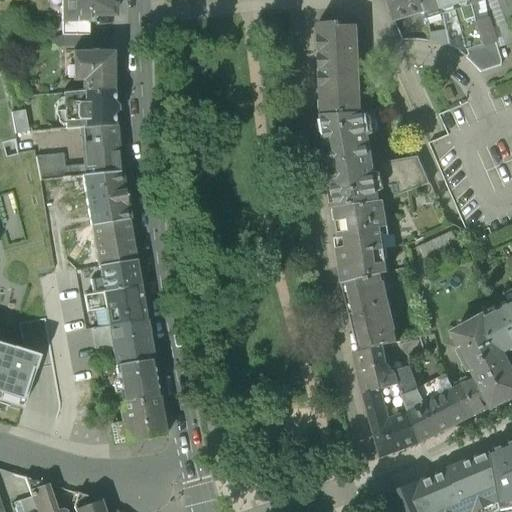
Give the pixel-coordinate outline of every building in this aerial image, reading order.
[(53,0),(53,11),(61,11),(61,0),(53,0)] [(61,0),(61,11),(61,24),(89,24),(89,16),(114,16),(113,0),(61,0)] [(387,0),(395,23),(426,13),(421,0),(387,0)] [(428,20),(444,15),(438,0),(421,0),(426,13),(428,20)] [(477,22),(472,6),(470,0),(438,0),(444,15),(457,11),(464,9),(469,25),(477,22)] [(511,44),(511,2),(511,0),(497,0),(498,2),(492,5),(507,46),(511,44)] [(484,45),(477,22),(469,25),(464,9),(457,11),(459,22),(467,51),(484,45)] [(446,25),(459,22),(457,11),(444,15),(446,25)] [(484,45),(485,47),(497,44),(490,19),(477,22),(484,45)] [(61,24),(62,37),(89,37),(89,24),(61,24)] [(322,115),(322,117),(362,115),(358,27),(341,28),(341,24),(318,25),(318,27),(322,115)] [(435,44),(450,49),(447,31),(431,34),(433,43),(433,44),(435,44)] [(89,48),(89,37),(62,37),(62,48),(89,48)] [(474,66),(482,73),(502,67),(502,62),(497,44),(485,47),(484,45),(467,51),(469,56),(466,59),(474,66)] [(82,82),(82,93),(114,92),(114,52),(72,52),(72,82),(82,82)] [(444,92),(448,101),(449,102),(455,100),(451,89),(450,89),(444,92)] [(65,131),(80,130),(114,127),(114,92),(82,93),(62,95),(65,131)] [(335,209),(381,203),(374,166),(369,138),(378,133),(380,130),(378,123),(380,121),(379,113),(376,111),(365,114),(362,115),(322,117),(324,140),(335,209)] [(25,112),(11,114),(14,134),(29,132),(25,112)] [(80,130),(82,144),(116,141),(114,127),(80,130)] [(119,174),(116,141),(82,144),(84,167),(85,178),(119,174)] [(65,179),(64,169),(63,156),(36,158),(41,182),(65,179)] [(418,158),(374,166),(381,203),(384,202),(430,185),(421,164),(418,158)] [(82,178),(85,178),(84,167),(64,169),(65,179),(82,178)] [(82,178),(91,226),(127,221),(119,174),(85,178),(82,178)] [(388,228),(384,202),(381,203),(335,209),(334,210),(339,240),(345,239),(346,249),(340,250),(345,284),(383,275),(388,274),(382,229),(388,228)] [(97,267),(98,267),(134,261),(127,221),(91,226),(93,239),(92,239),(97,267)] [(430,243),(439,260),(469,247),(465,239),(453,232),(451,233),(440,238),(430,243)] [(337,250),(342,285),(345,284),(340,250),(337,250)] [(138,288),(134,261),(98,267),(100,279),(103,294),(138,288)] [(399,343),(383,275),(345,284),(342,285),(358,353),(383,347),(399,343)] [(90,281),(92,295),(103,294),(100,279),(90,281)] [(138,288),(103,294),(105,310),(108,327),(144,322),(138,288)] [(86,306),(87,313),(95,312),(105,310),(103,294),(92,295),(85,297),(86,306)] [(500,314),(511,336),(511,302),(498,311),(500,314)] [(95,312),(98,329),(108,327),(105,310),(95,312)] [(477,378),(454,390),(470,420),(492,408),(493,410),(507,403),(511,400),(511,370),(504,356),(511,351),(511,336),(500,314),(486,321),(484,318),(454,335),(462,351),(459,352),(470,373),(473,372),(477,378)] [(111,343),(116,367),(151,362),(144,322),(108,327),(111,343)] [(91,330),(95,347),(111,343),(108,327),(98,329),(91,330)] [(0,404),(8,408),(9,406),(22,410),(39,356),(0,343),(0,404)] [(386,365),(383,347),(358,353),(354,354),(363,395),(381,390),(398,384),(399,384),(396,375),(394,373),(386,365)] [(115,367),(120,394),(122,403),(157,397),(151,362),(116,367),(115,367)] [(398,384),(402,395),(417,389),(410,368),(410,367),(394,373),(396,375),(399,384),(398,384)] [(402,395),(409,413),(420,445),(449,430),(470,420),(454,390),(447,376),(417,389),(402,395)] [(390,420),(381,390),(363,395),(372,427),(390,420)] [(119,403),(122,403),(120,394),(105,396),(107,405),(119,403)] [(164,437),(157,397),(122,403),(119,403),(122,422),(122,423),(125,443),(125,444),(164,437)] [(409,413),(390,420),(372,427),(381,459),(420,445),(409,413)] [(113,446),(125,443),(122,423),(122,422),(110,425),(113,446)] [(511,443),(492,453),(500,502),(502,511),(511,509),(511,443)] [(449,471),(419,484),(429,511),(477,511),(500,503),(490,453),(449,470),(449,471)] [(57,511),(48,485),(25,479),(32,498),(36,511),(57,511)] [(429,511),(419,484),(394,495),(401,511),(400,511),(429,511)] [(74,509),(74,511),(104,511),(101,502),(78,494),(78,496),(74,509)] [(387,498),(392,511),(400,511),(401,511),(394,495),(387,498)] [(21,502),(24,511),(36,511),(32,498),(21,502)] [(500,503),(477,511),(497,511),(501,511),(500,503)]
